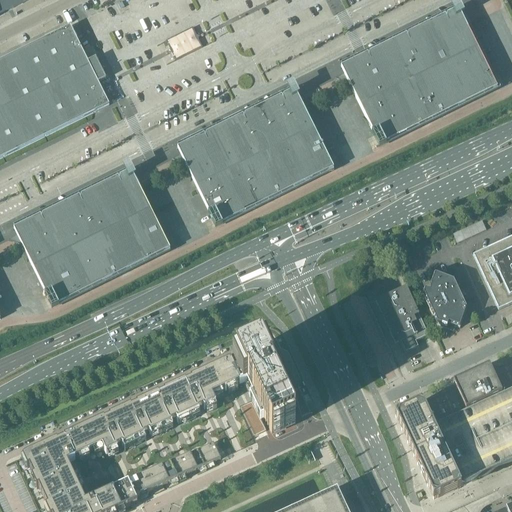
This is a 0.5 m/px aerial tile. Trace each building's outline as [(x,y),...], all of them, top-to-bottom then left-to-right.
[(0,0),(0,15),(6,12),(14,9),(9,0),(0,0)] [(9,0),(14,9),(31,0),(9,0)] [(344,76),(335,80),(349,85),(353,92),(374,135),(380,147),(406,134),(441,117),(443,116),(445,115),(497,89),(468,31),(466,27),(462,17),(460,15),(459,11),(458,11),(453,13),(448,16),(443,18),(439,21),(434,23),(429,25),(424,28),(419,30),(414,33),(410,35),(405,37),(400,40),(395,42),(390,45),(385,47),(381,49),(376,52),(363,58),(354,62),(349,65),(344,67),(341,69),(343,72),(344,75),(344,76)] [(0,160),(110,106),(98,83),(106,80),(96,59),(88,63),(71,27),(0,62),(0,160)] [(195,33),(193,28),(182,34),(184,38),(195,33)] [(179,41),(168,46),(173,57),(184,52),(186,56),(192,54),(190,49),(200,44),(195,33),(184,38),(182,34),(177,37),(179,41)] [(177,37),(166,42),(168,46),(179,41),(177,37)] [(200,44),(190,49),(192,54),(203,48),(200,44)] [(184,52),(173,57),(175,62),(186,56),(184,52)] [(181,156),(171,161),(185,166),(189,173),(204,202),(210,215),(216,228),(233,220),(253,210),(255,209),(256,209),(274,200),(284,195),(295,189),(297,188),(334,170),(328,157),(307,115),(303,108),(298,98),(297,96),(295,92),(292,93),(287,96),(282,98),(277,100),(272,103),(267,105),(262,108),(258,110),(256,111),(253,112),(248,115),(243,117),(238,120),(233,122),(228,124),(224,127),(219,129),(217,130),(214,132),(209,134),(204,136),(199,139),(195,141),(189,144),(185,146),(180,148),(178,149),(180,154),(181,156)] [(17,237),(22,246),(46,296),(53,308),(53,309),(66,302),(90,291),(92,290),(111,280),(121,275),(131,270),(133,269),(170,251),(170,250),(164,238),(143,196),(139,188),(135,179),(134,177),(131,172),(93,191),(14,230),(16,235),(17,237)] [(482,222),(453,236),(457,245),(487,231),(482,222)] [(511,239),(474,257),(499,311),(511,305),(511,239)] [(425,290),(424,295),(438,325),(442,326),(441,327),(453,332),(455,327),(460,329),(467,310),(454,282),(435,275),(431,287),(432,288),(430,292),(425,290)] [(391,295),(376,302),(393,340),(396,346),(401,343),(406,354),(419,348),(417,343),(429,337),(406,288),(391,295)] [(40,450),(25,457),(25,458),(30,468),(30,469),(34,478),(39,488),(39,489),(43,498),(48,507),(48,508),(50,511),(119,511),(131,507),(137,504),(135,500),(150,493),(164,486),(177,480),(178,480),(185,477),(192,474),(199,470),(206,467),(207,467),(213,464),(221,460),(214,444),(213,444),(199,451),(185,458),(170,464),(156,471),(142,477),(128,484),(122,487),(107,493),(92,500),(86,503),(85,502),(81,493),(81,492),(76,483),(76,482),(72,473),(72,472),(68,464),(74,461),(89,454),(103,448),(106,456),(118,450),(117,449),(122,447),(123,448),(134,443),(144,438),(145,438),(144,437),(150,434),(150,435),(151,435),(161,431),(161,430),(171,426),(172,426),(172,425),(172,424),(177,422),(177,423),(178,423),(188,418),(189,418),(198,413),(199,413),(199,412),(204,409),(204,411),(216,405),(212,397),(226,391),(241,384),(247,381),(254,395),(250,397),(260,421),(264,419),(270,431),(272,434),(273,434),(273,433),(283,429),(284,428),(294,424),(295,423),(294,420),(278,385),(276,380),(275,380),(272,372),(271,370),(269,367),(270,367),(269,365),(268,366),(267,361),(268,361),(267,359),(266,360),(262,351),(261,349),(249,354),(237,359),(238,361),(231,364),(231,362),(202,376),(191,381),(191,382),(186,384),(186,383),(175,388),(164,393),(164,395),(159,397),(159,396),(147,401),(136,406),(137,407),(132,410),(131,408),(120,413),(109,418),(110,420),(105,422),(104,421),(93,426),(64,439),(65,441),(58,444),(58,442),(40,450)] [(491,372),(489,368),(453,384),(455,389),(452,390),(451,391),(443,394),(443,395),(435,398),(434,399),(426,402),(425,402),(425,403),(422,404),(421,404),(421,405),(432,428),(433,427),(466,412),(502,396),(511,391),(511,364),(511,363),(504,367),(503,367),(495,371),(495,370),(494,371),(491,372)] [(511,392),(438,426),(434,428),(462,487),(465,485),(511,463),(511,392)] [(458,489),(434,437),(436,436),(437,437),(433,427),(432,428),(421,405),(418,406),(417,406),(417,407),(413,408),(413,409),(395,417),(433,501),(458,489)] [(346,511),(337,491),(326,496),(323,498),(289,511),(346,511)]
